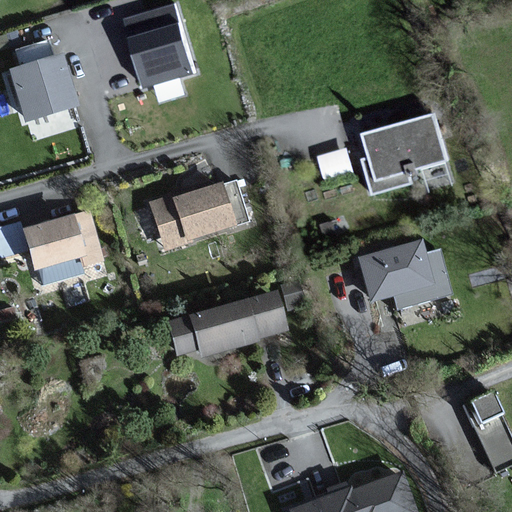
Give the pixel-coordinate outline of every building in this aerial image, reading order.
[(196,71),(175,5),(127,19),(147,86),(196,71)] [(73,107),(58,56),(9,71),(24,122),(73,107)] [(443,160),(431,114),(358,134),(365,157),(359,159),(369,196),(416,184),(412,168),(443,160)] [(346,142),(317,151),(325,174),(354,165),(346,142)] [(229,228),(216,185),(165,200),(164,197),(143,204),(159,256),(185,248),(183,241),(229,228)] [(98,261),(85,212),(17,231),(28,272),(57,264),(59,272),(98,261)] [(434,285),(421,242),(357,260),(370,304),(434,285)] [(284,336),(272,293),(161,324),(172,361),(194,354),(196,362),(284,336)] [(511,466),(511,444),(489,393),(459,407),(490,476),(511,466)] [(412,511),(399,474),(291,511),(412,511)]
